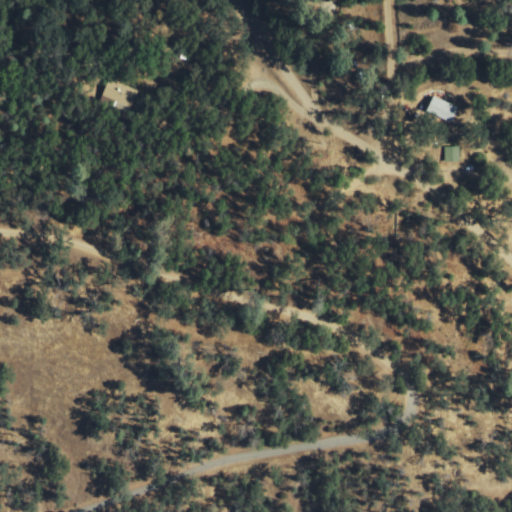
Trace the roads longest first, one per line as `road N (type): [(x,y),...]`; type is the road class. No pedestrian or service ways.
road 1 (residential): [(314,124),(511,261)]
road 2 (residential): [(234,0),(314,124)]
